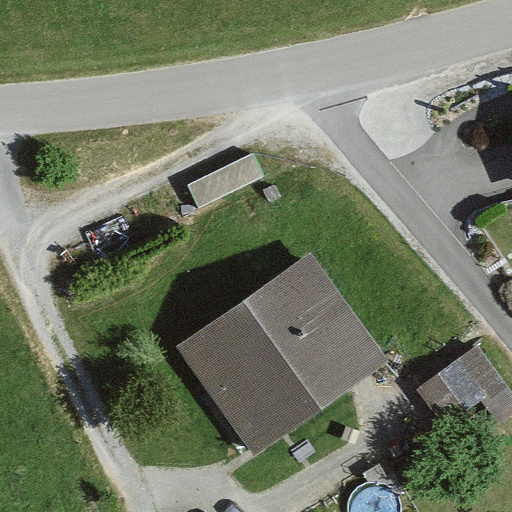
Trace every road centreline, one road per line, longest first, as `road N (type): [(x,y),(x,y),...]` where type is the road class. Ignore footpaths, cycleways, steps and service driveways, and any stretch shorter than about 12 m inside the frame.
road 1 (residential): [(0,112),(178,97),(511,21)]
road 2 (unknown): [(0,173),(175,511)]
road 3 (unknown): [(254,511),(379,457)]
